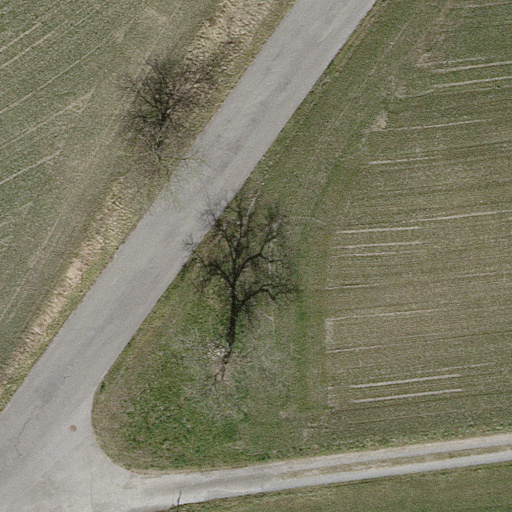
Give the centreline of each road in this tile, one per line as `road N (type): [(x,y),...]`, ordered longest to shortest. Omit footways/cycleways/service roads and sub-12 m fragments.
road 1 (unclassified): [(0,459),(340,0)]
road 2 (track): [(0,476),(53,497),(100,500),(511,448)]
